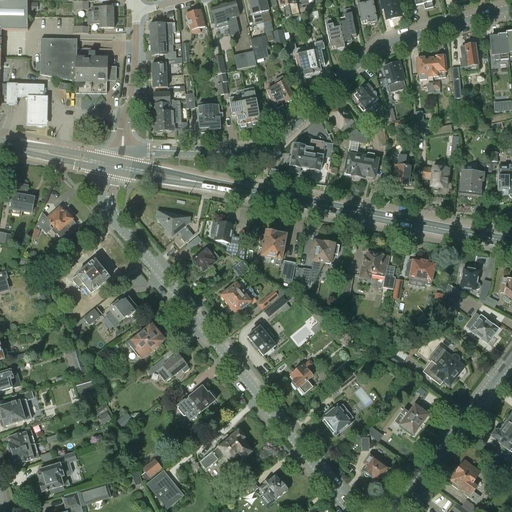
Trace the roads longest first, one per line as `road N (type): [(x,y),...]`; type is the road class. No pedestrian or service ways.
road 1 (secondary): [(122,146),(236,153),(263,146),(383,48),(511,9)]
road 2 (tertiary): [(351,511),(113,220),(106,197),(113,167)]
road 3 (primary): [(511,242),(113,167)]
road 4 (tertiary): [(395,511),(511,353)]
road 5 (residential): [(122,146),(135,11)]
